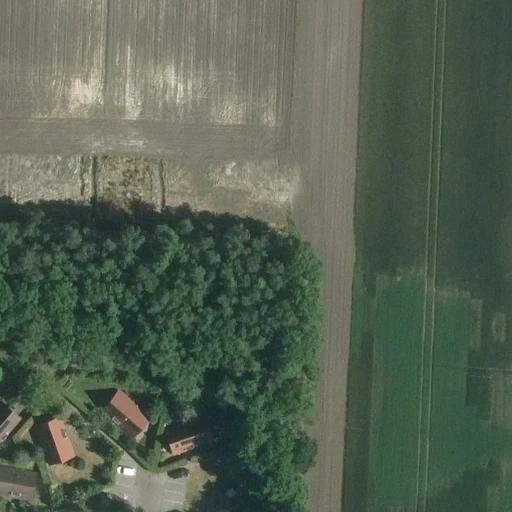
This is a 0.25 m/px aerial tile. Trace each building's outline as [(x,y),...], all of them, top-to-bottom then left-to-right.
[(133,437),(150,418),(119,391),(103,410),(133,437)] [(159,403),(166,405),(168,398),(162,396),(159,403)] [(53,414),(60,404),(53,398),(45,408),(53,414)] [(0,442),(20,419),(1,403),(0,403),(0,442)] [(185,412),(174,416),(176,424),(188,420),(185,412)] [(174,453),(213,441),(205,417),(167,429),(174,453)] [(49,464),(73,456),(60,418),(36,426),(49,464)] [(0,492),(32,498),(36,473),(0,466),(0,492)]
